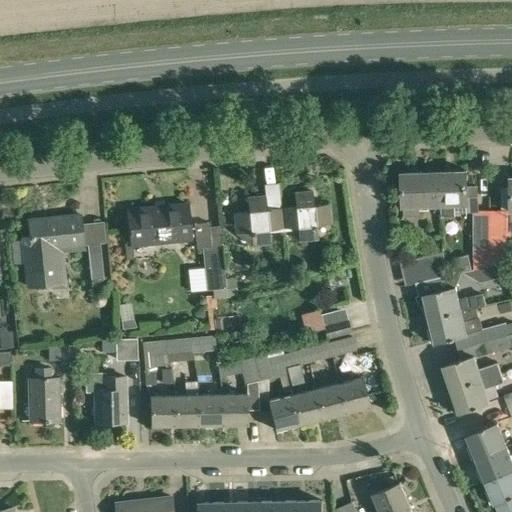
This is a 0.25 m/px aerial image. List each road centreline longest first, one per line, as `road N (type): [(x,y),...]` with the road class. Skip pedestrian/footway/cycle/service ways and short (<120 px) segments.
road 1 (primary): [(511,42),(266,52),(0,81)]
road 2 (residential): [(357,138),(0,174)]
road 3 (residential): [(80,464),(348,458),(420,437)]
road 4 (residential): [(420,437),(383,313),(357,138)]
road 5 (residential): [(511,132),(357,138)]
